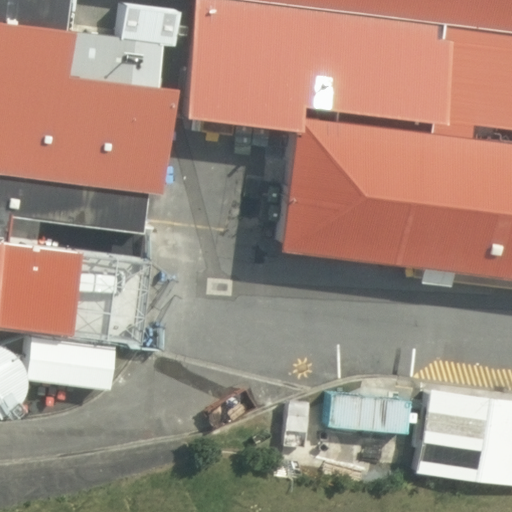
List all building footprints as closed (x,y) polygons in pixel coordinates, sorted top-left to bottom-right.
[(511,0),(0,0),(0,323),(35,327),(29,378),(108,387),(115,333),(136,335),(144,260),(0,243),(0,209),(143,227),(169,7),(127,3),(123,35),(73,29),(76,0),(192,0),(179,114),(284,126),(269,251),(511,279),(511,0)] [(0,400),(7,396),(13,387),(16,376),(16,365),(12,354),(5,346),(0,342),(0,400)] [(395,387),(364,383),(359,422),(389,426),(395,387)] [(511,398),(430,386),(418,467),(511,481),(511,398)] [(321,471),(328,469),(334,466),(339,460),(342,453),(343,446),(341,439),(337,432),(331,428),(324,425),(316,425),(308,427),(302,432),(298,439),(296,447),(297,455),(300,462),(306,467),(314,471),(321,471)] [(384,477),(391,475),(397,471),(402,466),(405,459),(405,452),(404,444),(400,438),(394,433),(387,431),(379,430),(371,433),(365,438),(360,445),(359,452),(360,460),(363,468),(369,473),(376,476),(384,477)]
